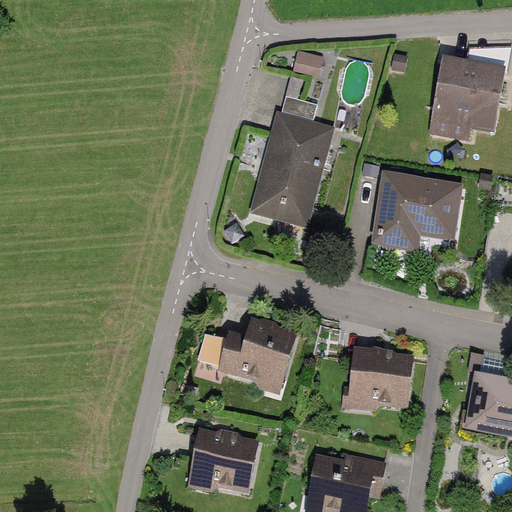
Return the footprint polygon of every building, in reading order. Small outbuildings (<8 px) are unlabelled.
[(303,51),(298,71),(322,76),(327,57),(303,51)] [(502,79),(447,69),(437,124),(492,134),(502,79)] [(311,231),(334,135),(312,130),(317,111),(288,104),(283,122),(279,121),(256,218),(311,231)] [(457,194),(388,182),(378,244),(406,249),(408,231),(449,238),(457,194)] [(283,394),(296,350),(246,335),(243,347),(212,338),(202,370),(283,394)] [(409,411),(413,367),(353,362),(349,406),(409,411)] [(511,391),(475,385),(467,432),(511,439),(511,391)] [(258,451),(204,442),(197,485),(251,494),(258,451)] [(351,472),(320,467),(311,511),(363,511),(367,493),(378,495),(382,472),(352,466),(351,472)]
